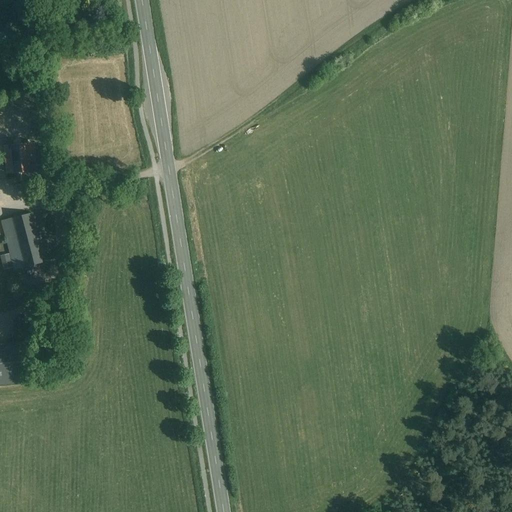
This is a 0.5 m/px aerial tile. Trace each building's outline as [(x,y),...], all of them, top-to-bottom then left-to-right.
[(32,143),(6,145),(8,172),(34,170),(32,143)] [(31,214),(11,219),(16,237),(24,268),(43,263),(31,214)] [(11,219),(2,221),(7,240),(16,237),(11,219)] [(24,268),(16,237),(7,240),(15,270),(24,268)] [(22,342),(0,344),(0,384),(26,382),(22,342)]
